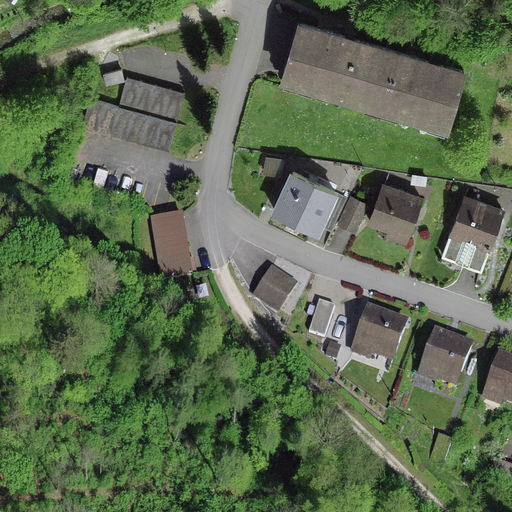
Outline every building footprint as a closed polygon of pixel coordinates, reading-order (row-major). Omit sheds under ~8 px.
[(369,103),(385,48),(352,39),(351,41),(342,39),(342,36),(296,22),(280,77),(369,103)] [(427,61),(385,48),(369,103),(445,126),(462,71),(437,64),(436,66),(426,64),(427,61)] [(104,85),(122,80),(119,69),(101,74),(104,85)] [(79,127),(167,151),(183,93),(124,77),(116,106),(87,98),(79,127)] [(318,222),(331,228),(346,198),(291,172),(272,211),(313,231),(318,222)] [(402,240),(403,240),(419,199),(381,185),(367,221),(389,229),(391,225),(405,231),(402,240)] [(337,224),(352,232),(365,204),(350,197),(337,224)] [(479,270),(500,211),(461,197),(440,256),(479,270)] [(159,280),(189,275),(179,215),(150,220),(159,280)] [(110,221),(110,236),(122,235),(122,220),(110,221)] [(293,285),(270,270),(252,297),(275,312),(293,285)] [(332,307),(317,302),(307,333),(322,337),(332,307)] [(391,360),(404,324),(365,310),(350,352),(352,352),(355,343),(370,349),(369,352),(391,360)] [(454,385),(469,346),(433,333),(417,375),(418,376),(422,367),(436,372),(434,378),(454,385)] [(511,362),(497,356),(481,398),(483,399),(486,389),(501,395),(500,399),(511,403),(511,362)] [(440,468),(450,441),(436,436),(426,463),(440,468)] [(511,501),(511,498),(511,469),(494,462),(483,490),(511,501)]
